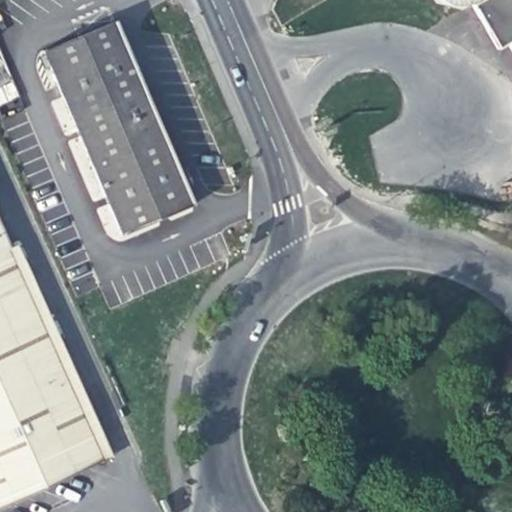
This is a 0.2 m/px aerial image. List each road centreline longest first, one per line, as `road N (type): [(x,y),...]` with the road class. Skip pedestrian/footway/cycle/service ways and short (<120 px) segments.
road 1 (primary): [(433,248),(350,206),(304,159),(237,0)]
road 2 (primary): [(205,0),(287,195),(290,226),(277,288)]
road 3 (primary): [(277,288),(246,322),(225,363),(214,429),(220,470)]
road 4 (primary): [(433,248),(345,251),(277,288)]
